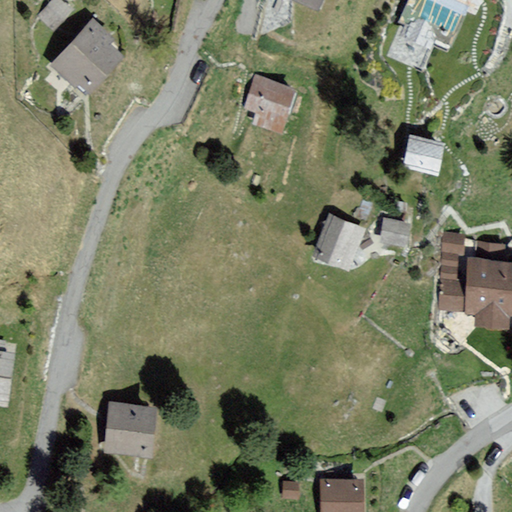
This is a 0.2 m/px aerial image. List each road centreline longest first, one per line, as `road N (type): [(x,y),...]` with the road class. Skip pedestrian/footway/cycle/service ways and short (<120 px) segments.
road 1 (residential): [(216,0),(105,193),(70,307),(25,511)]
road 2 (residential): [(416,511),(432,480),(461,451),(511,417)]
